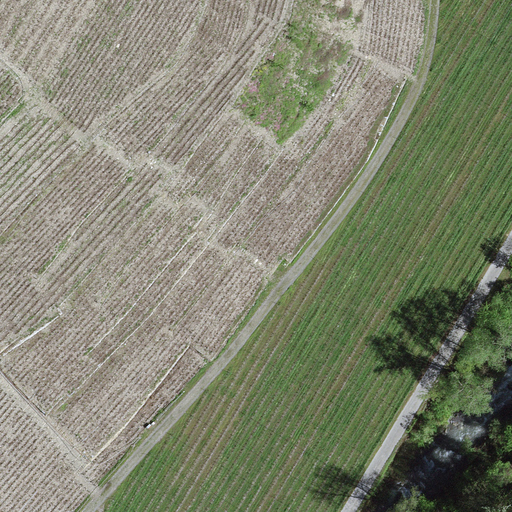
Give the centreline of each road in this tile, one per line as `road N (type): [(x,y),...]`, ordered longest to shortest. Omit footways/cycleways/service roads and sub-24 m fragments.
road 1 (track): [(87,511),(220,364),(366,178),(410,104),(429,51),(434,0)]
road 2 (unclassified): [(349,511),(511,248)]
